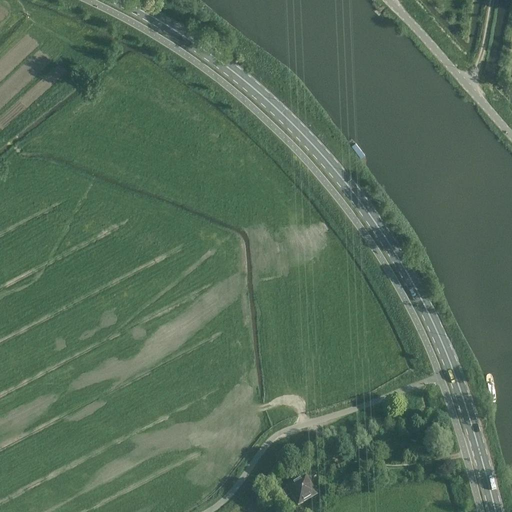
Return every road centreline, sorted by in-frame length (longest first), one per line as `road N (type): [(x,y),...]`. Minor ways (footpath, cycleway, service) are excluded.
road 1 (primary): [(494,511),(456,375),(378,226),(261,95),(121,0)]
road 2 (track): [(85,393),(250,409),(297,404),(307,423)]
road 3 (unclassified): [(511,135),(387,0)]
